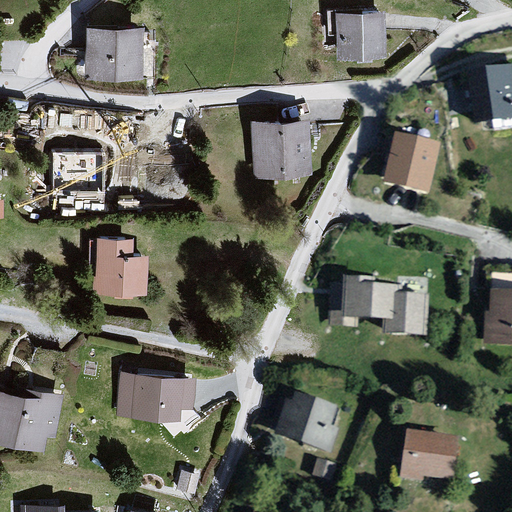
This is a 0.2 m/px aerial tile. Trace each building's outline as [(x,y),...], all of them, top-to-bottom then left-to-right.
[(380,8),(330,10),(332,62),(382,60),(380,8)] [(138,25),(80,24),(79,78),(137,79),(138,25)] [(511,69),(464,75),(471,130),(511,125),(511,69)] [(303,115),(245,118),(248,177),(306,174),(303,115)] [(439,147),(392,136),(380,188),(427,199),(439,147)] [(106,147),(43,147),(43,196),(106,196),(106,147)] [(127,235),(90,235),(89,293),(143,294),(144,254),(127,254),(127,235)] [(359,282),(341,282),(340,326),(397,327),(397,290),(359,290),(359,282)] [(511,294),(488,293),(484,350),(511,351),(511,294)] [(183,374),(129,372),(128,418),(176,420),(177,393),(182,393),(183,374)] [(34,395),(0,389),(0,445),(7,447),(39,453),(41,437),(50,438),(58,393),(36,391),(34,395)] [(284,405),(273,442),(329,459),(337,434),(329,431),(335,412),(294,400),(291,408),(284,405)] [(456,440),(403,435),(398,479),(451,485),(456,440)] [(52,511),(52,497),(14,499),(14,511),(52,511)] [(128,498),(125,511),(163,511),(164,504),(128,498)]
